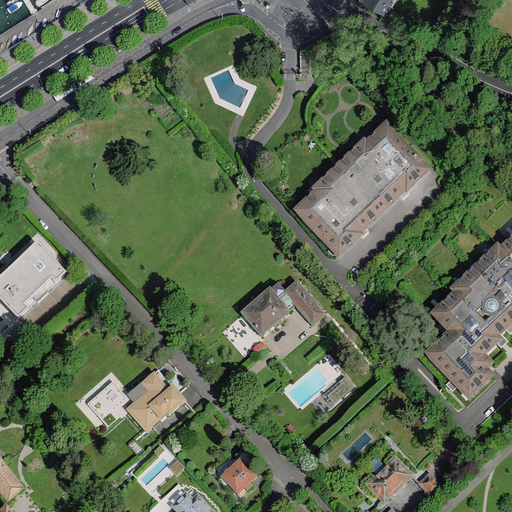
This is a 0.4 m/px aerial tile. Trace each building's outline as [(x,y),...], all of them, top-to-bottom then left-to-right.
[(366,0),(386,12),(393,0),(366,0)] [(301,55),(301,68),(310,68),(310,55),(301,55)] [(387,128),(294,215),(339,261),(434,173),(387,128)] [(511,236),(498,250),(495,246),(450,289),(453,293),(430,315),(447,333),(424,355),(450,381),(445,386),(452,393),(457,388),(467,399),(490,376),(484,370),(490,364),(482,356),(495,343),(501,349),(508,342),(499,333),(503,329),(509,336),(511,332),(511,323),(511,321),(511,236)] [(38,244),(0,279),(0,300),(19,321),(67,275),(38,244)] [(279,286),(244,316),(263,338),(290,315),(287,311),(295,304),(298,308),(315,327),(327,317),(299,285),(287,295),(279,286)] [(36,338),(23,324),(12,335),(25,349),(36,338)] [(171,392),(156,374),(130,397),(136,404),(129,411),(147,432),(169,413),(171,416),(187,402),(181,395),(175,389),(171,392)] [(338,387),(329,395),(336,403),(345,396),(338,387)] [(0,458),(0,490),(9,502),(25,489),(21,485),(0,458)] [(240,458),(222,476),(240,496),(252,485),(249,482),(257,475),(240,458)] [(394,458),(367,484),(384,502),(412,477),(394,458)] [(430,475),(420,484),(431,496),(441,487),(430,475)] [(176,511),(214,511),(198,495),(193,500),(186,492),(171,506),(176,511)]
